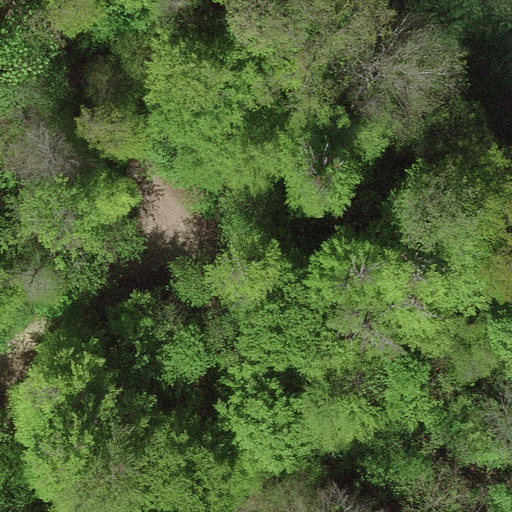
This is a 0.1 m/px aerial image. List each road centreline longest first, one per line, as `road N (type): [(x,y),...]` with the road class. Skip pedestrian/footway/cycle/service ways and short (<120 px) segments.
road 1 (track): [(0,21),(111,114),(198,218),(327,470),(333,511)]
road 2 (track): [(198,218),(0,383)]
